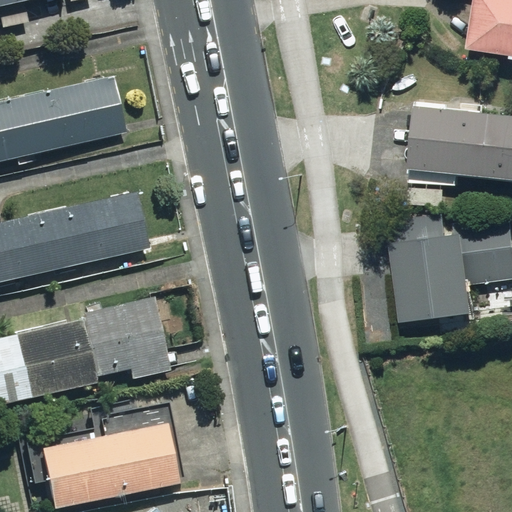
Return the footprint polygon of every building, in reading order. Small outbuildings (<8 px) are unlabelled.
[(0,0),(0,18),(2,27),(32,21),(27,0),(0,0)] [(511,0),(481,0),(478,48),(511,50),(511,0)] [(0,160),(130,131),(117,74),(0,100),(0,160)] [(511,108),(424,101),(418,167),(511,174),(511,108)] [(0,220),(0,280),(153,246),(141,189),(0,220)] [(448,231),(445,212),(408,218),(411,236),(398,238),(409,320),(483,309),(479,280),(511,275),(511,217),(458,225),(459,230),(448,231)] [(132,374),(175,366),(161,293),(85,307),(87,319),(97,374),(131,368),(132,374)] [(87,319),(0,334),(0,397),(98,379),(97,374),(87,319)] [(173,424),(46,447),(56,503),(183,481),(173,424)] [(166,511),(159,502),(144,511),(166,511)]
